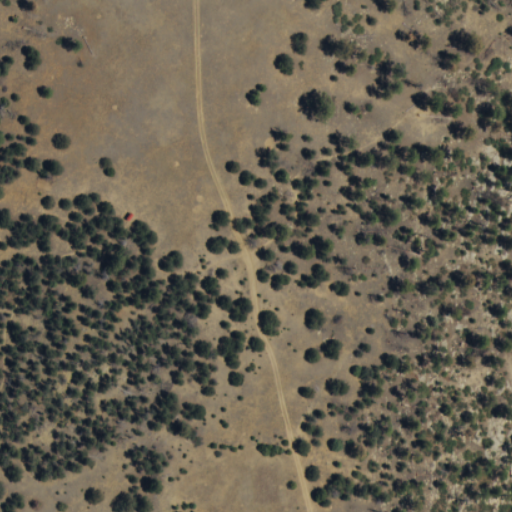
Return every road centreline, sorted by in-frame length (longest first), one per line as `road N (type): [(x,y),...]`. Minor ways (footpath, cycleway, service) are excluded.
road 1 (track): [(248,251),(257,314),(311,511)]
road 2 (track): [(248,251),(204,134),(199,0)]
